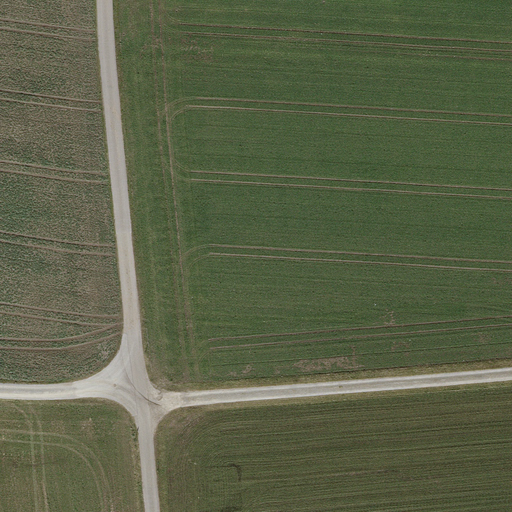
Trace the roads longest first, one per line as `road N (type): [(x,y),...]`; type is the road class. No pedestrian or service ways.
road 1 (track): [(511,377),(171,401),(114,385),(0,392)]
road 2 (track): [(154,511),(104,0)]
